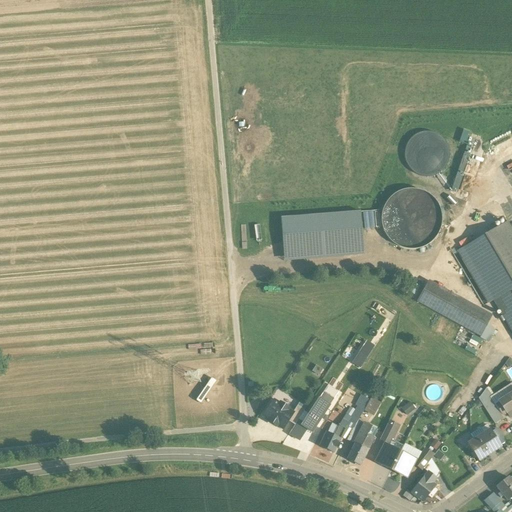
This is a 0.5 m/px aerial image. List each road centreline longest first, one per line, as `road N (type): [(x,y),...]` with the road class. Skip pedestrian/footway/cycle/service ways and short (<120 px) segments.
road 1 (track): [(211,0),(246,460)]
road 2 (tertiary): [(0,476),(168,454),(232,458),(337,484),(398,511)]
road 3 (track): [(350,511),(260,485),(190,479),(0,502)]
road 4 (track): [(231,281),(400,270),(433,284)]
